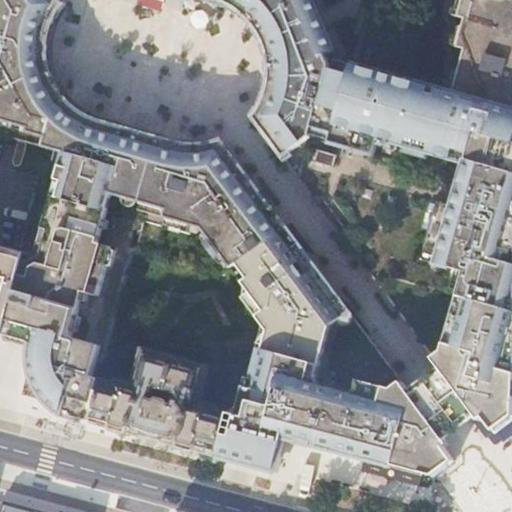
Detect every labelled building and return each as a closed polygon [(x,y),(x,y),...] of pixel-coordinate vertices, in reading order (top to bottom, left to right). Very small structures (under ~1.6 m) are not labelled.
[(216,0),(231,6),(243,14),(253,24),(261,36),(263,39),(264,40),(268,51),(270,64),(270,77),(268,90),(265,102),(258,113),(255,117),(300,178),(386,294),(410,325),(442,368),(425,381),(410,392),(391,367),(372,341),(348,308),(324,277),(223,142),(217,144),(204,146),(191,146),(178,144),(165,141),(143,134),(132,131),(123,129),(96,121),(85,115),(75,108),(68,100),(63,95),(59,88),(58,86),(57,84),(56,82),(55,80),(54,78),(53,76),(52,74),(52,71),(51,69),(51,67),(50,65),(50,59),(49,46),(51,33),(56,21),(62,9),(65,6),(60,0),(0,0),(0,137),(55,152),(28,255),(6,337),(10,338),(33,344),(35,345),(33,357),(34,369),(35,374),(37,380),(38,382),(38,384),(39,386),(41,390),(41,391),(43,394),(45,396),(47,399),(50,402),(52,404),(59,410),(64,413),(83,419),(93,422),(103,380),(99,379),(92,377),(101,346),(89,342),(74,338),(76,331),(80,316),(82,308),(87,292),(92,294),(101,297),(109,266),(115,248),(100,244),(105,229),(107,221),(109,214),(121,216),(144,224),(145,217),(148,206),(150,206),(145,224),(137,252),(223,276),(226,274),(233,269),(244,284),(251,294),(245,299),(262,323),(239,416),(238,417),(231,415),(230,415),(229,415),(219,455),(220,456),(247,463),(260,466),(280,474),(280,472),(284,458),(281,454),(283,446),(286,438),(300,441),(316,446),(321,447),(338,452),(365,459),(368,460),(392,467),(421,475),(434,478),(446,469),(456,462),(445,448),(449,445),(446,441),(457,432),(462,429),(471,422),(478,417),(481,421),(485,418),(496,432),(502,428),(506,425),(511,419),(511,109),(455,94),(455,95),(449,93),(449,92),(387,75),(355,66),(334,60),(336,53),(333,46),(328,33),(323,21),(321,18),(313,0),(216,0)] [(461,71),(455,93),(455,94),(511,109),(511,0),(465,0),(460,19),(467,21),(465,27),(460,50),(467,52),(461,71)] [(460,0),(455,17),(460,19),(465,0),(460,0)] [(454,48),(460,50),(465,27),(459,29),(454,48)] [(455,94),(455,93),(461,71),(455,74),(450,92),(449,92),(455,94)] [(0,335),(6,337),(28,255),(0,247),(0,335)] [(115,248),(109,266),(115,267),(120,249),(115,248)] [(87,292),(82,308),(88,309),(92,294),(87,292)] [(80,316),(76,331),(81,333),(85,318),(80,316)] [(17,344),(34,348),(35,345),(33,344),(10,338),(9,342),(17,344)] [(200,451),(219,455),(229,415),(214,411),(215,407),(199,402),(207,367),(144,350),(134,386),(119,381),(117,385),(103,380),(93,422),(112,427),(112,428),(131,433),(131,432),(200,451)] [(82,425),(83,419),(64,413),(63,420),(82,425)] [(314,450),(316,446),(300,441),(299,446),(314,450)] [(337,456),(338,452),(321,447),(320,452),(337,456)] [(368,460),(365,459),(362,470),(418,486),(421,475),(392,467),(391,471),(367,464),(368,460)] [(392,467),(368,460),(367,464),(391,471),(392,467)]
